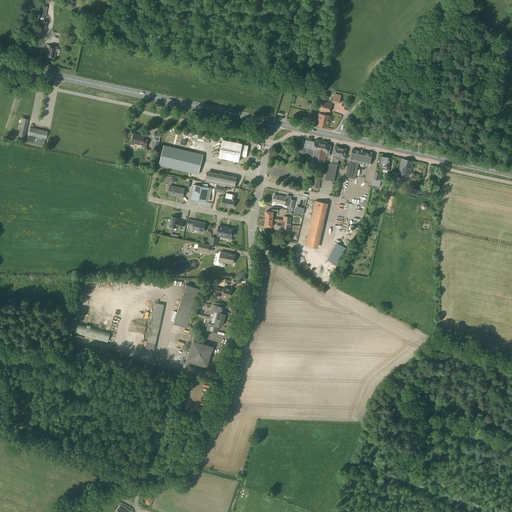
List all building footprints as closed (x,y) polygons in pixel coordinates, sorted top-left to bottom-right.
[(44,36),(47,22),(36,20),(33,34),(44,36)] [(55,58),(57,48),(47,45),(44,56),(55,58)] [(330,114),(332,103),(322,102),(320,112),(330,114)] [(327,127),(330,116),(319,114),(317,121),(318,121),(318,125),(327,127)] [(24,139),(28,119),(22,118),(18,138),(24,139)] [(30,128),(27,128),(25,133),(29,133),(29,134),(28,134),(26,143),(43,146),(46,133),(35,131),(35,129),(30,128)] [(146,148),(148,140),(144,139),(144,137),(139,136),(139,135),(133,134),(132,141),(135,142),(135,144),(142,145),(142,147),(146,148)] [(246,157),(248,146),(242,145),(242,144),(223,140),(219,158),(239,162),(240,156),(246,157)] [(331,146),(306,140),(306,142),(304,142),(303,142),(303,144),(302,145),(300,152),(301,153),(306,154),(307,153),(311,154),(312,156),(313,156),(312,161),(325,163),(326,156),(328,157),(331,146)] [(198,175),(203,154),(164,145),(159,165),(198,175)] [(333,155),(332,159),(331,162),(328,165),(325,180),(334,182),(338,164),(338,160),(344,161),(344,158),(346,149),(335,146),(333,155)] [(369,166),(372,154),(352,149),(350,161),(349,161),(345,177),(355,179),(358,163),(360,164),(360,166),(363,167),(364,164),(369,166)] [(380,169),(389,171),(390,166),(388,166),(390,158),(380,156),(379,164),(381,164),(380,169)] [(410,175),(412,169),(413,161),(402,159),(399,172),(410,175)] [(235,187),(237,177),(207,171),(205,181),(235,187)] [(379,187),(381,180),(379,180),(381,173),(375,171),(373,179),(374,179),(372,185),(379,187)] [(397,183),(399,173),(392,172),(391,175),(390,175),(389,181),(390,181),(390,182),(397,183)] [(320,179),(314,177),(310,177),(309,182),(313,183),(312,184),(312,187),(319,188),(319,184),(320,179)] [(206,202),(209,188),(193,185),(190,199),(206,202)] [(183,198),(184,189),(170,186),(168,195),(183,198)] [(235,200),(236,195),(232,195),(231,199),(223,198),(221,206),(234,208),(235,200)] [(280,196),(274,195),(273,201),(285,204),(285,205),(293,207),(295,200),(286,198),(287,197),(280,196)] [(315,248),(325,203),(315,201),(305,246),(315,248)] [(178,217),(178,216),(174,215),(173,216),(172,217),(172,216),(169,226),(177,228),(177,227),(182,228),(183,222),(178,221),(179,218),(178,218),(178,217)] [(291,227),(291,226),(290,226),(291,217),(283,216),(282,230),(290,230),(290,227),(291,227)] [(204,231),(205,224),(199,223),(199,222),(194,221),(192,230),(198,231),(198,230),(204,231)] [(234,232),(232,232),(233,229),(219,226),(217,236),(231,239),(231,237),(231,236),(233,237),(234,236),(235,233),(234,232)] [(218,238),(211,236),(209,244),(217,246),(218,238)] [(209,252),(210,246),(199,243),(197,250),(209,252)] [(336,265),(346,248),(336,243),(327,260),(336,265)] [(233,264),(235,255),(220,252),(219,261),(233,264)] [(186,328),(199,289),(185,285),(173,324),(186,328)] [(223,290),(222,289),(215,288),(214,292),(221,294),(221,293),(222,294),(221,296),(229,298),(231,290),(223,288),(223,290)] [(163,305),(155,303),(145,349),(153,350),(163,305)] [(212,318),(223,321),(224,314),(222,314),(223,307),(213,305),(211,311),(214,312),(212,318)] [(221,327),(223,321),(212,318),(210,324),(208,323),(207,330),(216,333),(218,326),(221,327)] [(72,321),(69,332),(106,343),(110,332),(73,321),(72,321)] [(206,366),(212,347),(192,341),(186,361),(206,366)]
